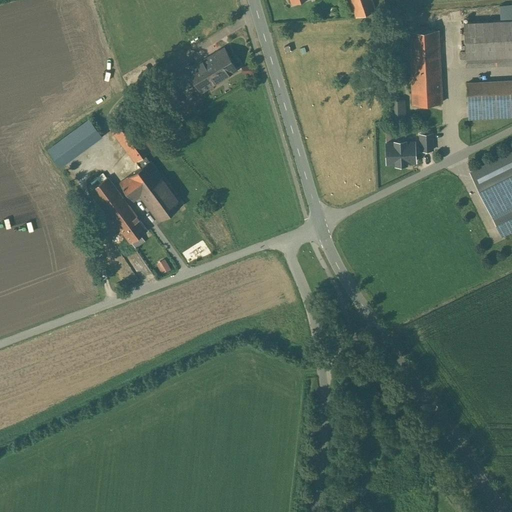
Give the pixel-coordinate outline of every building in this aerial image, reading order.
[(374,9),(371,0),(351,0),(357,15),(374,9)] [(511,18),(463,21),(465,58),(511,55),(511,18)] [(438,29),(409,31),(413,103),(442,102),(438,29)] [(238,69),(224,47),(187,68),(200,91),(238,69)] [(511,79),(467,83),(469,118),(511,115),(511,79)] [(180,101),(164,81),(149,94),(144,89),(140,93),(143,98),(142,99),(177,141),(188,133),(169,109),(180,101)] [(404,108),(391,109),(391,121),(404,121),(404,108)] [(110,127),(139,168),(150,161),(146,154),(157,145),(143,127),(138,130),(127,115),(110,127)] [(101,135),(88,118),(49,147),(60,164),(101,135)] [(431,133),(421,133),(420,133),(420,149),(420,150),(422,149),(431,149),(433,149),(433,148),(432,148),(432,134),(432,133),(431,133)] [(395,142),(386,142),(387,162),(396,161),(396,164),(406,163),(406,161),(415,161),(414,141),(405,141),(405,140),(395,140),(395,142)] [(511,151),(471,172),(490,209),(511,198),(511,151)] [(180,203),(150,161),(139,168),(121,182),(134,200),(141,195),(159,220),(180,203)] [(118,193),(106,178),(90,189),(130,242),(131,241),(135,246),(144,240),(140,234),(146,229),(119,193),(118,193)] [(511,206),(493,216),(503,234),(511,229),(511,206)] [(156,264),(162,274),(170,269),(164,259),(156,264)]
